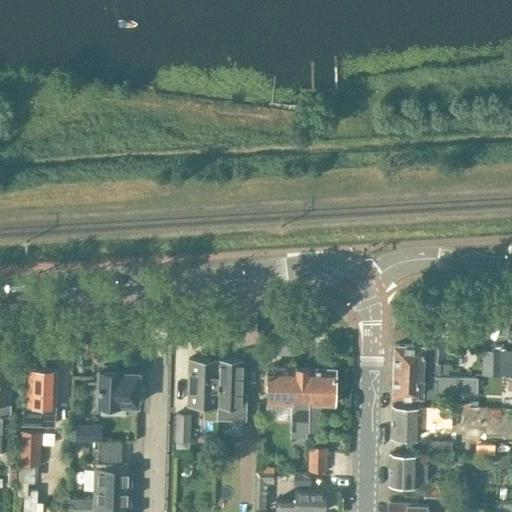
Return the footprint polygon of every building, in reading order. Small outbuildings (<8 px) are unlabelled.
[(394,343),(392,377),(410,378),(411,374),(423,375),(423,373),(448,373),(448,363),(436,362),(437,345),(424,345),(424,344),(394,343)] [(482,349),(482,374),(503,374),(503,373),(511,373),(511,354),(502,354),(502,349),(482,349)] [(188,391),(187,402),(203,402),(202,418),(216,418),(218,358),(188,357),(188,391)] [(218,358),(216,418),(245,419),(246,392),(241,392),(242,359),(218,358)] [(11,360),(0,359),(0,449),(6,450),(5,464),(8,464),(7,485),(13,485),(15,448),(11,448),(11,432),(8,431),(11,360)] [(267,366),(266,401),(291,402),(290,418),(290,430),(290,436),(306,436),(306,430),(307,430),(308,414),(309,366),(307,366),(307,365),(295,365),(295,366),(267,366)] [(308,414),(307,430),(318,430),(319,414),(319,403),(334,403),(335,367),(309,366),(308,414)] [(27,419),(27,422),(54,423),(54,405),(56,368),(29,367),(27,417),(27,419)] [(121,369),(98,368),(97,402),(137,403),(137,395),(138,371),(121,370),(121,369)] [(410,378),(392,377),(392,396),(435,397),(436,385),(446,385),(446,390),(474,391),(474,377),(474,373),(448,373),(423,373),(423,375),(411,374),(410,378)] [(419,403),(392,403),(391,433),(419,434),(419,425),(432,425),(432,413),(419,412),(419,403)] [(475,405),(455,405),(455,413),(475,414),(475,405)] [(511,406),(500,406),(500,416),(511,416),(511,406)] [(175,412),(175,441),(190,442),(191,417),(191,412),(175,412)] [(70,424),(69,438),(88,439),(88,423),(76,423),(76,424),(70,424)] [(40,431),(20,430),(19,462),(39,463),(40,431)] [(94,497),(93,506),(129,507),(131,468),(127,468),(127,462),(121,462),(122,439),(99,438),(98,461),(94,461),(94,497)] [(496,442),(421,439),(420,452),(495,455),(495,452),(496,442)] [(325,446),(309,445),(308,469),(324,469),(325,446)] [(418,452),(391,451),(390,482),(417,482),(417,481),(426,481),(426,462),(418,461),(418,452)] [(495,455),(495,463),(509,463),(510,453),(495,452),(495,455)] [(273,471),(257,471),(256,508),(265,508),(266,482),(273,482),(273,471)] [(309,473),(295,473),(295,483),(309,483),(309,473)] [(443,487),(424,487),(424,501),(443,501),(443,487)] [(324,490),(294,489),(294,499),(275,498),(275,509),(323,511),(324,490)] [(68,496),(67,506),(93,507),(93,506),(94,497),(68,496)] [(418,500),(389,499),(388,511),(425,511),(426,507),(418,506),(418,500)]
